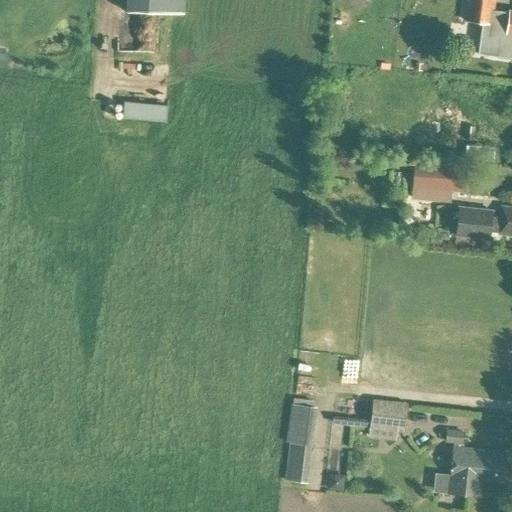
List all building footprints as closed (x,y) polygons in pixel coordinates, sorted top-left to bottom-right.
[(126,0),(127,12),(182,14),(182,0),(126,0)] [(467,0),(465,22),(481,23),(493,24),(491,38),(502,39),(499,57),(511,58),(511,10),(509,11),(508,13),(494,11),(495,0),(467,0)] [(125,100),(123,116),(168,121),(170,105),(125,100)] [(463,139),(473,140),(474,126),(464,125),(463,139)] [(464,168),(415,164),(412,200),(451,203),(452,193),(462,193),(464,168)] [(458,207),(455,235),(488,239),(488,232),(497,233),(497,234),(511,235),(511,207),(500,206),(499,218),(491,217),(491,211),(458,207)] [(319,356),(299,353),(298,364),(318,366),(319,356)] [(373,401),(371,421),(332,417),(332,425),(368,429),(367,438),(396,442),(397,433),(405,434),(408,405),(373,401)] [(307,485),(317,406),(290,403),(285,442),(290,443),(290,445),(294,446),(289,483),(307,485)] [(505,453),(462,449),(465,433),(447,431),(445,443),(453,444),(448,493),(478,496),(481,478),(502,480),(505,453)] [(270,463),(269,485),(281,485),(283,464),(270,463)]
